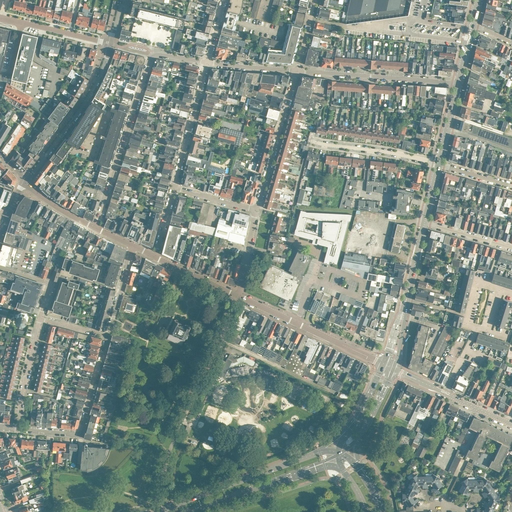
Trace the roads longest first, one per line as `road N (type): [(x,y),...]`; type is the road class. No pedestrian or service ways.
road 1 (residential): [(95,228),(151,53)]
road 2 (secondary): [(319,451),(162,511)]
road 3 (tertiary): [(110,44),(96,82),(24,183)]
road 4 (residential): [(107,336),(80,429),(17,429)]
road 5 (residential): [(383,365),(239,296)]
road 6 (residential): [(451,82),(297,71)]
road 7 (residential): [(255,211),(297,71)]
road 8 (secondary): [(189,511),(323,463)]
road 9 (residential): [(182,417),(239,296)]
road 10 (residential): [(206,64),(173,187)]
road 11 (residential): [(309,140),(432,163)]
